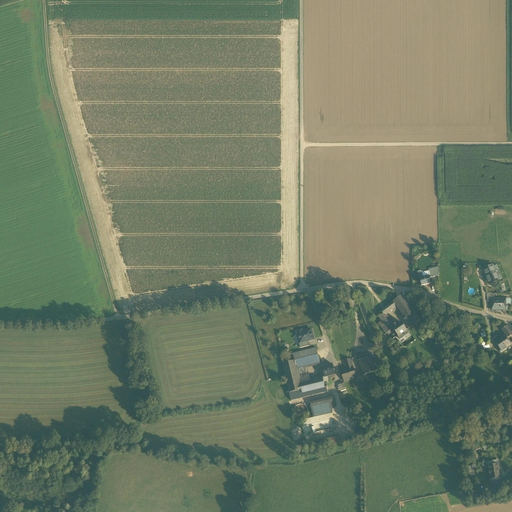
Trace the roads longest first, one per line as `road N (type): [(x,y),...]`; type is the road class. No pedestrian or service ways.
road 1 (residential): [(511,321),(415,291),(347,283),(63,325),(0,325)]
road 2 (track): [(118,318),(50,74),(44,0)]
road 3 (track): [(301,291),(301,0)]
road 4 (track): [(511,144),(301,144)]
road 5 (track): [(508,0),(508,144)]
